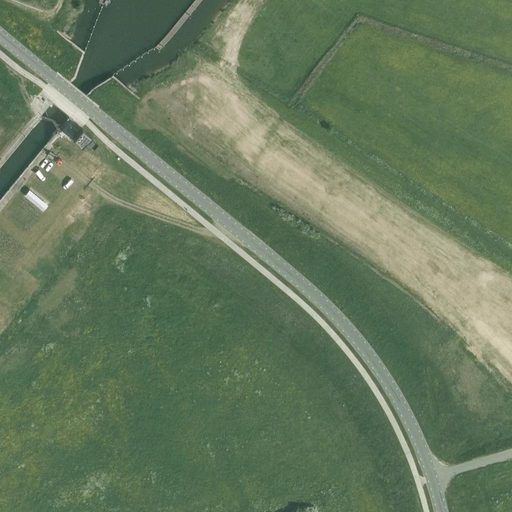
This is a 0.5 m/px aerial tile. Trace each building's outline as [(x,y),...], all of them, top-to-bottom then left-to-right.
[(81,127),(72,138),(83,147),(92,136),(81,127)] [(65,181),(56,188),(62,195),(71,189),(65,181)] [(188,198),(184,202),(193,213),(198,209),(188,198)] [(44,256),(55,265),(61,257),(64,260),(70,253),(56,242),(44,256)] [(45,273),(52,267),(44,258),(37,264),(45,273)] [(17,312),(38,290),(23,276),(2,299),(17,312)] [(0,330),(12,314),(0,305),(0,330)]
